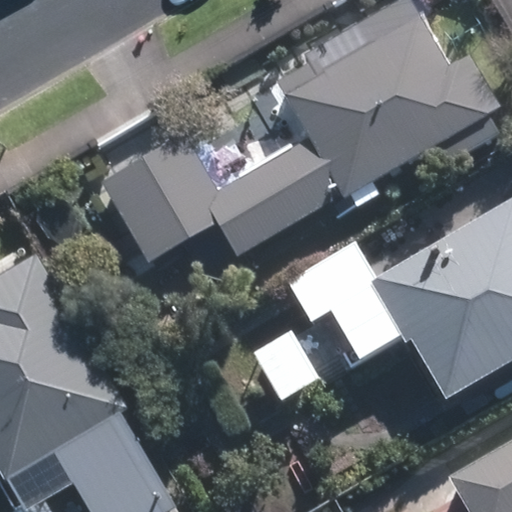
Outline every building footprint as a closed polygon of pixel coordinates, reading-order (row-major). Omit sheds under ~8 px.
[(431,11),(300,90),(361,192),(493,113),(492,111),(511,99),(511,95),(485,50),(463,63),(431,11)] [(230,216),(250,252),(349,196),(316,138),(229,188),(197,132),(113,180),(157,257),(230,216)] [(511,196),(371,278),(407,339),(415,334),(448,392),(511,354),(511,196)] [(36,250),(0,271),(0,461),(10,479),(57,451),(93,511),(171,511),(173,511),(115,413),(128,405),(59,288),(36,250)] [(511,511),(511,446),(465,473),(487,511),(511,511)] [(74,511),(62,492),(29,511),(74,511)]
